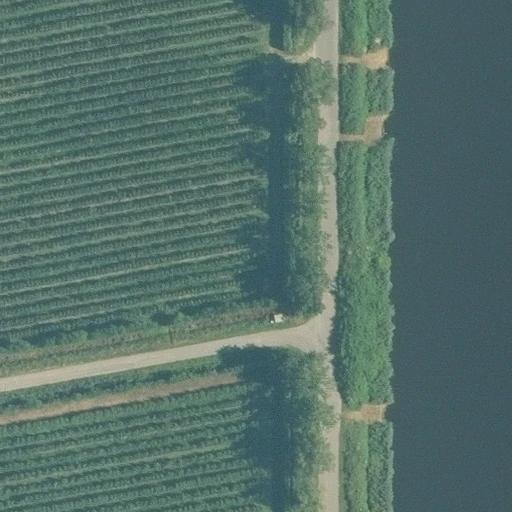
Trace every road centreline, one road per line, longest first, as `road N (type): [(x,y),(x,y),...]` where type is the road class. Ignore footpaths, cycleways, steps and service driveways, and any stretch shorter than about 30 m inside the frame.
road 1 (unclassified): [(323,334),(322,0)]
road 2 (unclassified): [(0,390),(323,334)]
road 3 (unclassified): [(325,511),(323,334)]
